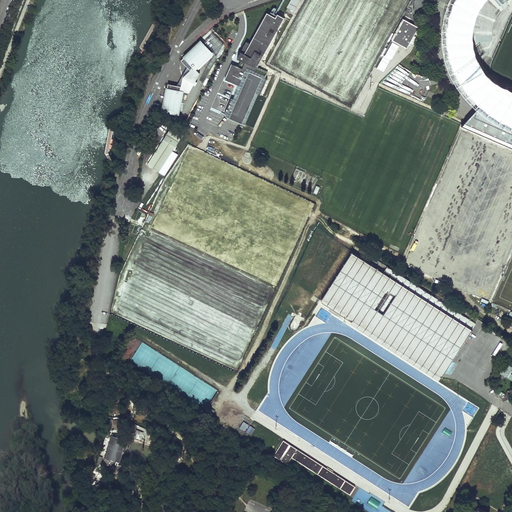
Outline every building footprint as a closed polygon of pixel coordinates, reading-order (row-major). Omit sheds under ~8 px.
[(511,0),(457,0),(455,4),(449,21),(447,36),(447,38),(448,51),(451,67),(455,75),(457,80),(465,93),(480,105),(490,113),(501,119),(511,124),(511,0)] [(276,18),(267,13),(252,39),(250,44),(244,54),(243,53),(241,52),(237,59),(241,61),(238,67),(236,72),(230,69),(225,80),(243,88),(237,102),(231,99),(224,114),(230,117),(229,119),(242,124),(255,93),(258,94),(260,95),(267,80),(262,78),(265,71),(256,67),(256,66),(258,67),(265,54),(263,52),(265,48),(266,49),(268,45),(267,45),(272,36),(273,36),(275,33),(274,32),(276,28),(278,29),(283,18),(277,15),(276,18)] [(403,17),(392,40),(406,47),(418,25),(403,17)] [(285,19),(283,18),(278,29),(276,28),(274,32),(275,33),(273,36),(272,36),(267,45),(268,45),(266,49),(265,48),(263,52),(265,54),(285,19)] [(213,34),(203,44),(212,53),(213,54),(213,55),(213,56),(212,57),(216,59),(223,45),(213,34)] [(385,72),(398,44),(391,41),(377,68),(385,72)] [(203,44),(201,42),(181,61),(190,70),(187,73),(182,83),(181,87),(168,84),(162,111),(178,115),(183,92),(189,93),(200,74),(195,69),(212,53),(203,44)] [(244,54),(250,44),(246,42),(242,51),(243,52),(243,53),(244,54)] [(255,93),(242,124),(245,125),(258,94),(255,93)] [(490,113),(480,105),(472,115),(464,123),(511,143),(511,124),(501,119),(490,113)] [(170,130),(147,165),(159,172),(164,175),(178,154),(173,151),(182,137),(170,130)] [(351,316),(355,319),(355,320),(355,321),(356,321),(356,322),(357,322),(358,322),(359,323),(364,324),(368,327),(443,375),(475,325),(386,268),(383,273),(351,253),(320,301),(349,320),(351,316)] [(352,322),(349,325),(438,382),(443,375),(368,327),(364,324),(359,323),(358,322),(357,322),(356,322),(356,321),(355,321),(355,320),(355,319),(351,316),(349,320),(352,322)] [(511,368),(505,364),(499,373),(511,381),(511,375),(510,374),(511,370),(511,368)] [(136,380),(131,377),(128,382),(133,385),(136,380)] [(122,427),(121,420),(114,420),(115,428),(122,427)] [(243,421),(239,427),(245,430),(249,424),(243,421)] [(245,431),(251,434),(255,428),(250,425),(245,431)] [(143,432),(136,429),(133,436),(140,439),(143,432)] [(124,449),(127,440),(112,435),(105,458),(120,462),(124,449)] [(355,487),(283,441),(273,456),(287,465),(292,457),(350,495),(355,487)]
